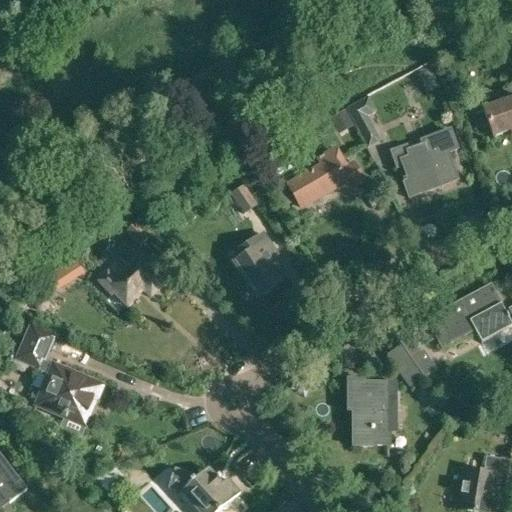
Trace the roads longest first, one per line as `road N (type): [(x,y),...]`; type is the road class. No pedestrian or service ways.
road 1 (residential): [(245,385),(434,253),(511,225)]
road 2 (residential): [(330,511),(246,418)]
